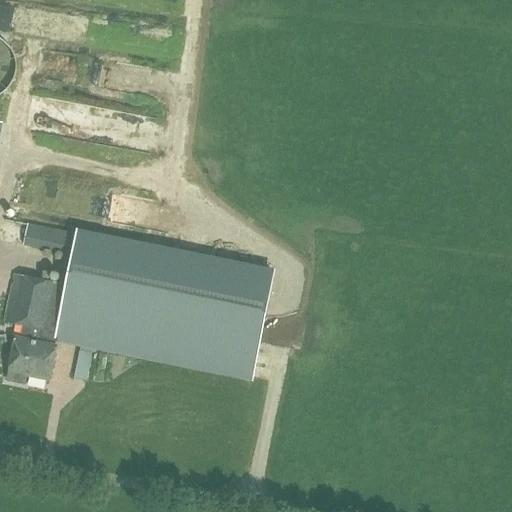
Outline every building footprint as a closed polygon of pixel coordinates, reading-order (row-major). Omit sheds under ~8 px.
[(6,28),(24,26),(21,8),(4,11),(6,28)] [(0,95),(3,94),(5,92),(7,90),(9,88),(11,85),(12,83),(13,80),(15,78),(15,75),(16,72),(16,69),(16,67),(16,64),(16,61),(15,58),(14,55),(13,53),(12,50),(10,48),(8,45),(6,43),(4,41),(2,40),(0,38),(0,95)] [(54,136),(61,103),(43,100),(37,132),(54,136)] [(24,384),(26,375),(49,380),(56,337),(251,376),(272,274),(6,220),(1,240),(64,253),(57,283),(15,275),(5,322),(25,326),(22,339),(16,338),(7,380),(24,384)] [(192,238),(192,229),(157,229),(156,238),(192,238)]
